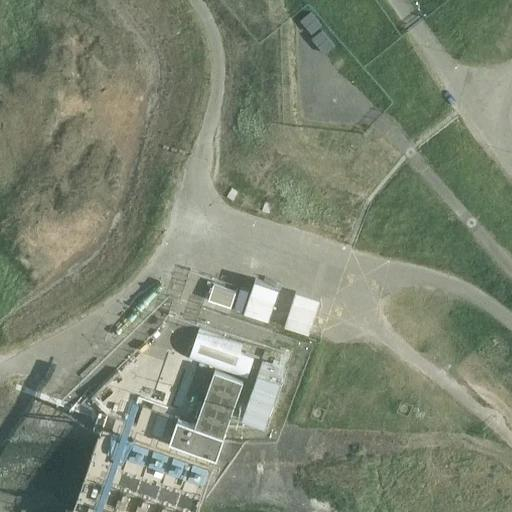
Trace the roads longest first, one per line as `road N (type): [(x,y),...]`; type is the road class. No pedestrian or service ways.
road 1 (unclassified): [(511,321),(436,279),(342,272),(193,233)]
road 2 (unclassified): [(482,113),(398,0)]
